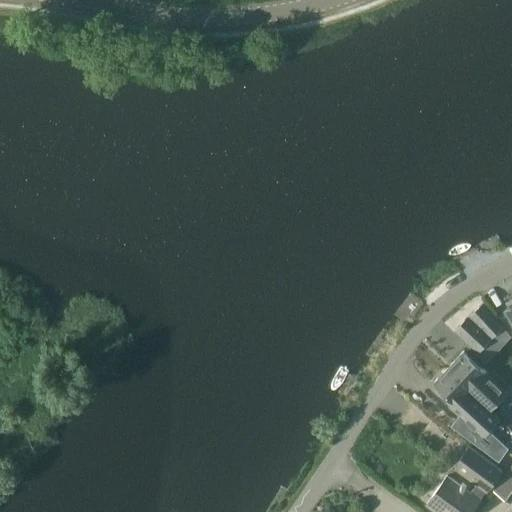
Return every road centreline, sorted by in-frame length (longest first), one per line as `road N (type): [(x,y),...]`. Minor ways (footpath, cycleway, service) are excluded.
road 1 (unclassified): [(299,511),(435,310),(511,263)]
road 2 (tertiary): [(88,0),(216,18),(339,0)]
